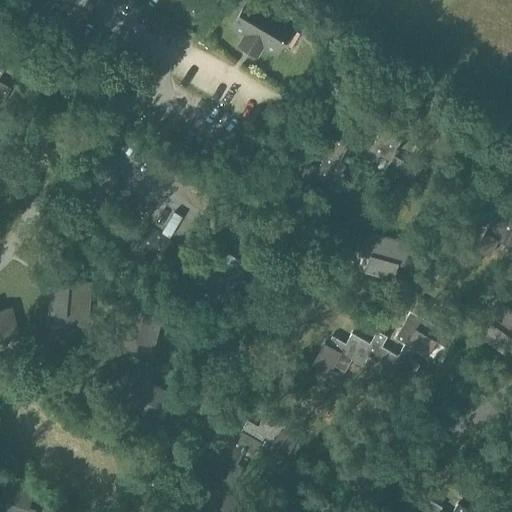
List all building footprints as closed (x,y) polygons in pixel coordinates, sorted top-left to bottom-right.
[(293,25),(250,0),(247,0),(232,26),(245,34),(239,45),(257,55),(263,45),(277,53),(293,25)] [(0,67),(0,106),(11,88),(0,81),(0,76),(4,70),(0,67)] [(356,152),(362,140),(342,129),(338,136),(325,130),(320,140),(330,145),(325,155),(339,163),(340,162),(346,150),(348,147),(356,152)] [(393,155),(394,156),(396,151),(397,152),(399,149),(397,148),(401,142),(380,131),(373,145),(362,140),(356,152),(376,162),(380,155),(390,160),(390,161),(393,155)] [(7,184),(19,164),(0,152),(0,183),(1,181),(7,184)] [(346,165),(340,162),(339,163),(325,155),(318,169),(307,163),(301,175),(322,186),(325,179),(336,185),(341,175),(343,176),(345,173),(343,172),(346,165)] [(421,170),(394,156),(393,155),(390,161),(390,160),(382,176),(410,190),(421,170)] [(503,244),(511,225),(511,222),(500,216),(505,205),(493,199),(483,220),(489,223),(476,249),(491,257),(499,242),(503,244)] [(511,225),(503,244),(511,248),(511,225)] [(170,288),(191,251),(148,226),(126,262),(170,288)] [(405,266),(411,243),(369,231),(362,256),(370,258),(366,274),(394,282),(399,264),(405,266)] [(247,266),(234,257),(221,248),(194,288),(221,306),(247,266)] [(51,285),(48,314),(65,316),(64,323),(87,325),(91,282),(69,280),(68,286),(51,285)] [(511,309),(498,300),(485,319),(492,324),(482,339),(506,356),(511,347),(511,309)] [(124,301),(113,344),(135,350),(137,341),(154,346),(161,320),(144,315),(147,307),(124,301)] [(0,347),(5,347),(3,339),(18,335),(11,307),(0,309),(0,347)] [(415,349),(414,351),(426,357),(435,341),(446,348),(453,336),(410,311),(394,338),(404,344),(405,343),(415,349)] [(383,366),(391,352),(382,346),(387,336),(377,330),(370,343),(363,339),(351,360),(363,366),(368,358),(370,359),(382,366),(383,366)] [(351,360),(363,339),(352,333),(346,343),(332,336),(326,346),(323,344),(312,364),(329,374),(334,365),(345,371),(351,360)] [(409,359),(415,349),(405,343),(404,344),(398,356),(391,352),(383,366),(382,366),(379,372),(391,379),(396,370),(398,372),(398,371),(411,379),(419,365),(409,359)] [(118,408),(157,432),(169,412),(164,409),(173,393),(147,377),(138,391),(131,387),(118,408)] [(241,431),(261,443),(265,437),(289,451),(296,439),(282,430),(286,424),(266,412),(258,426),(247,420),(241,431)] [(261,443),(241,431),(237,438),(224,430),(218,440),(228,446),(223,456),(237,464),(244,451),(244,452),(246,449),(254,454),(261,443)] [(243,467),(237,464),(223,456),(207,482),(228,494),(243,467)] [(228,494),(207,482),(199,495),(189,489),(182,500),(201,511),(202,511),(206,506),(217,511),(219,508),(224,511),(235,511),(241,502),(228,494)] [(0,499),(0,511),(33,511),(35,510),(28,508),(33,492),(6,484),(1,499),(0,499)] [(438,511),(439,510),(440,511),(442,507),(422,495),(411,511),(438,511)] [(438,511),(471,511),(458,503),(452,511),(442,511),(440,511),(439,510),(438,511)]
